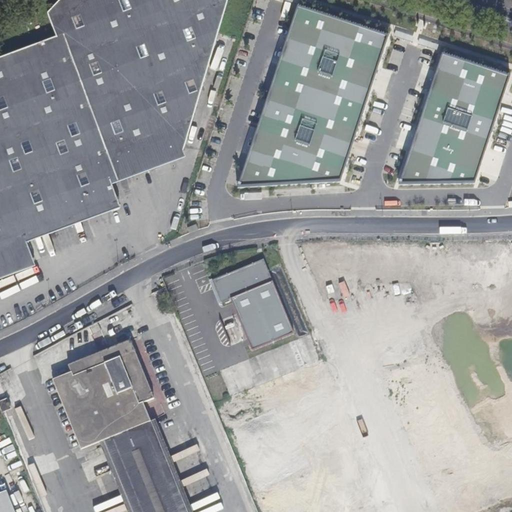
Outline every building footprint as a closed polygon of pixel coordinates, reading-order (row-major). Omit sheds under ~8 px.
[(118,203),(109,179),(183,152),(227,0),(60,0),(47,14),(56,38),(0,58),(0,273),(33,261),(24,238),(118,203)] [(383,37),(297,8),(241,187),(339,182),(383,37)] [(509,75),(442,54),(402,183),(474,183),(509,75)] [(213,146),(218,132),(212,130),(207,144),(213,146)] [(252,351),(294,334),(264,260),(227,275),(213,281),(222,304),(231,300),(252,351)] [(213,281),(227,275),(226,274),(210,281),(219,305),(222,304),(213,281)] [(511,345),(482,357),(472,333),(469,334),(466,328),(461,315),(434,325),(453,371),(448,373),(442,357),(395,376),(450,511),(463,511),(511,492),(511,345)] [(475,331),(473,325),(466,328),(469,334),(472,333),(475,331)] [(147,424),(139,405),(154,399),(130,341),(68,366),(73,377),(58,383),(85,449),(104,442),(131,511),(187,511),(151,422),(147,424)] [(11,410),(7,399),(0,401),(0,408),(2,413),(10,410),(11,410)] [(371,511),(350,458),(259,495),(266,511),(371,511)] [(14,511),(6,492),(0,494),(0,511),(14,511)]
